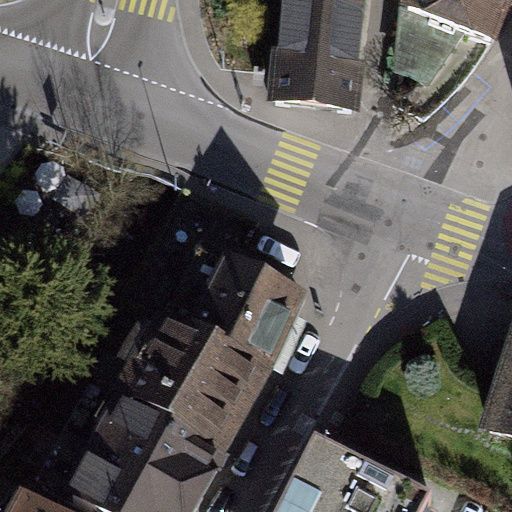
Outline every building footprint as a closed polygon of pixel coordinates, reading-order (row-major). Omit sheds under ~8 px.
[(369,0),(287,0),(278,106),(360,113),(369,0)] [(495,51),(511,5),(511,0),(410,0),(404,17),(398,76),(425,90),(465,38),(495,51)] [(184,326),(269,369),(305,300),(220,257),(184,326)] [(109,402),(220,461),(269,369),(184,326),(156,312),(109,402)] [(511,340),(496,385),(477,441),(511,452),(511,340)] [(83,450),(194,509),(220,461),(109,402),(83,450)] [(424,511),(429,503),(315,447),(282,511),(424,511)] [(192,511),(194,509),(83,450),(58,496),(87,511),(192,511)] [(11,511),(35,511),(16,502),(11,511)]
